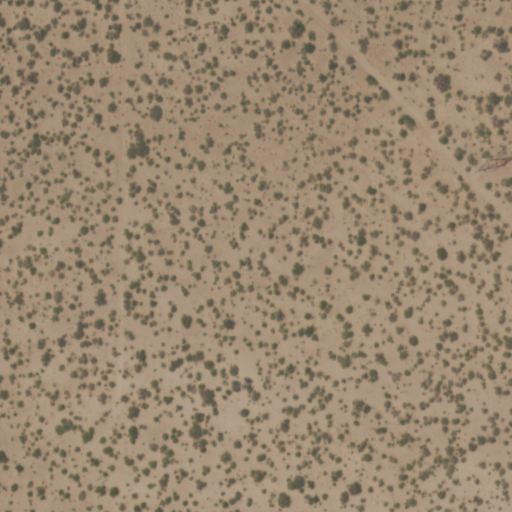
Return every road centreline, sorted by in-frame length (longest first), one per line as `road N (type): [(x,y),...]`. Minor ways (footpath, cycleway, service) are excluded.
road 1 (track): [(27,511),(113,399),(122,0)]
road 2 (track): [(511,220),(304,0)]
